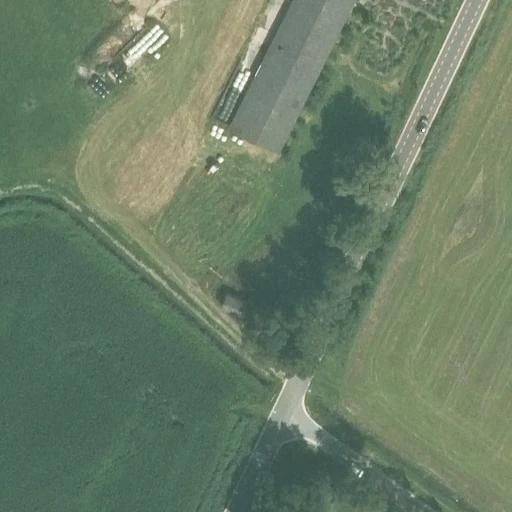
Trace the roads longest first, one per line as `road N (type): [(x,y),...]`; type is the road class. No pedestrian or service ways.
road 1 (tertiary): [(284,412),(469,0)]
road 2 (unclassified): [(423,511),(284,412)]
